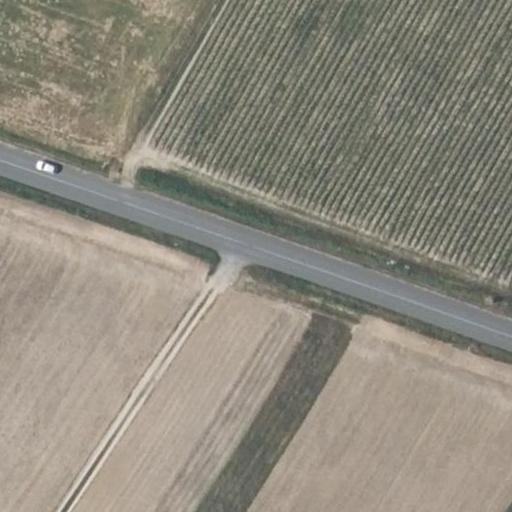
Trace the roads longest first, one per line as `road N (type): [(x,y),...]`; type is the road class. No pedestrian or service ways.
road 1 (secondary): [(0,161),(511,337)]
road 2 (track): [(66,511),(238,241)]
